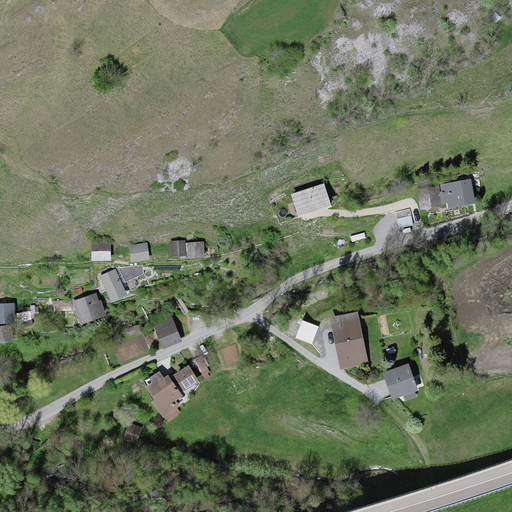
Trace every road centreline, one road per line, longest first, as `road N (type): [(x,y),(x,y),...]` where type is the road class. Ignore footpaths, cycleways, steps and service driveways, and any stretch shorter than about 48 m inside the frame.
road 1 (residential): [(0,429),(245,314),(298,277),(511,203)]
road 2 (trunk): [(389,511),(511,472)]
